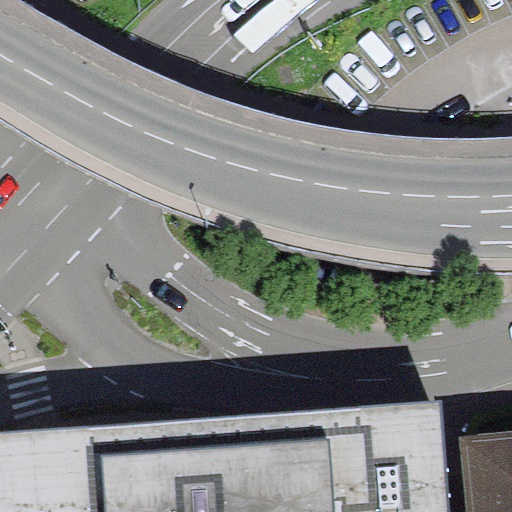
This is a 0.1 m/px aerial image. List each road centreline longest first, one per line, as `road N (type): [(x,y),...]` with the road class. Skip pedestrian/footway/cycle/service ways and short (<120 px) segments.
road 1 (primary): [(0,52),(108,113),(243,165),(352,190),(511,194)]
road 2 (primary): [(268,0),(48,213)]
road 3 (residential): [(511,350),(409,373),(339,373),(241,356)]
road 4 (residential): [(0,405),(111,375),(241,356)]
road 5 (residential): [(241,356),(48,213)]
road 6 (unknown): [(400,373),(406,487),(394,511)]
